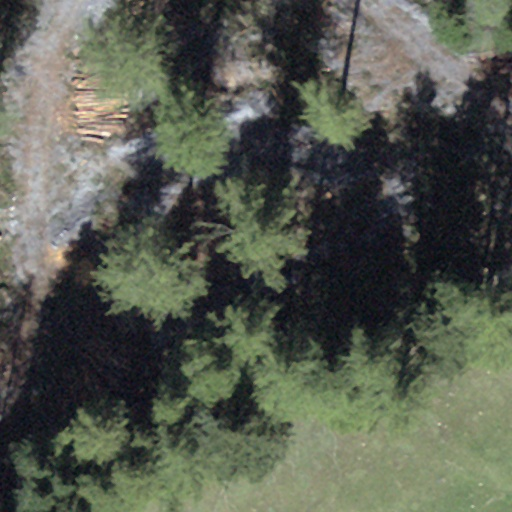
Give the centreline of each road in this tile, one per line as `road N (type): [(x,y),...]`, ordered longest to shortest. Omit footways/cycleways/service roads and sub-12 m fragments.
road 1 (track): [(0,381),(22,359),(43,0)]
road 2 (track): [(397,0),(417,17),(499,178),(511,230)]
